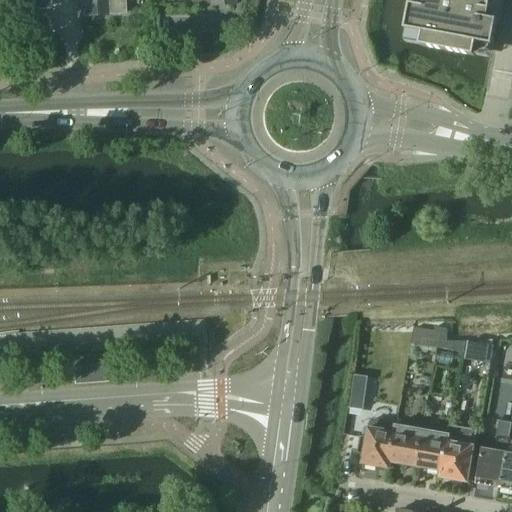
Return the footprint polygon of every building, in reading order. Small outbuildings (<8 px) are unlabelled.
[(124,0),(79,0),(81,18),(125,16),(124,0)] [(477,45),(492,47),(493,48),(498,23),(498,22),(495,22),(498,2),(502,3),(502,0),(415,0),(415,7),(410,6),(406,31),(423,35),(420,48),(475,58),(477,45)] [(428,342),(430,333),(414,330),(412,339),(428,342)] [(453,353),(455,343),(448,343),(447,331),(442,330),(438,350),(453,353)] [(490,365),(493,348),(473,345),(468,344),(465,361),(490,365)] [(74,385),(108,383),(107,364),(73,367),(74,385)] [(366,395),(368,378),(355,377),(352,393),(366,395)] [(389,471),(390,464),(395,436),(396,429),(397,425),(370,420),(367,440),(360,439),(357,456),(364,457),(362,466),(389,471)] [(476,486),(500,490),(507,455),(511,425),(500,423),(495,453),(482,451),(476,486)] [(450,428),(448,438),(442,473),(440,480),(467,484),(476,432),(450,428)] [(416,468),(422,434),(396,429),(395,436),(390,464),(416,468)] [(442,473),(448,438),(422,434),(416,468),(442,473)] [(511,492),(511,456),(507,455),(500,490),(511,492)]
